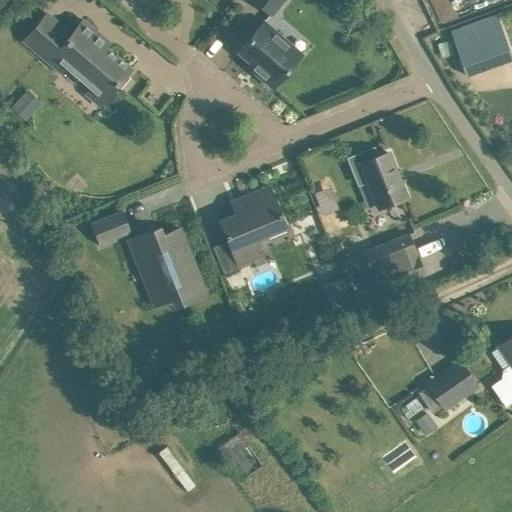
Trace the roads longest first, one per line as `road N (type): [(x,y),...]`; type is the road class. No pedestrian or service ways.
road 1 (residential): [(281,142),(196,173),(188,127),(215,87)]
road 2 (residential): [(436,79),(281,142)]
road 3 (unclassified): [(511,195),(436,79)]
